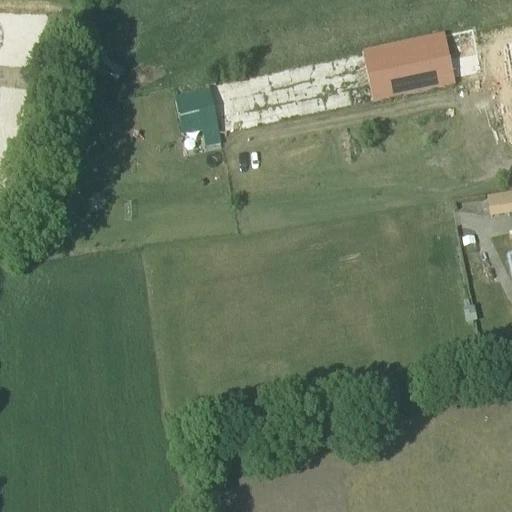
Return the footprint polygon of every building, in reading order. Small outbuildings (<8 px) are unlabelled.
[(442,40),(361,58),(373,109),(453,92),(442,40)] [(511,64),(488,70),(495,99),(511,95),(511,64)] [(209,98),(173,105),(184,162),(220,156),(209,98)] [(511,201),(485,206),(488,226),(511,222),(511,201)] [(473,361),(427,371),(431,388),(477,378),(473,361)]
